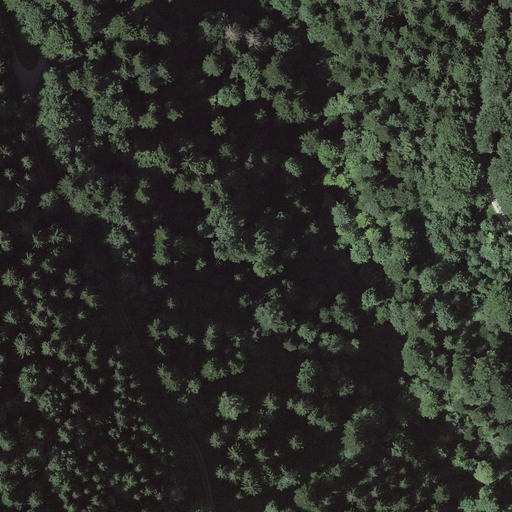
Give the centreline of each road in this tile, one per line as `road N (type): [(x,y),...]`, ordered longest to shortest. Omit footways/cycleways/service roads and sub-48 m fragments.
road 1 (track): [(28,101),(43,183),(101,262),(195,448),(209,511)]
road 2 (track): [(57,511),(62,456),(41,353),(0,271)]
road 3 (track): [(511,229),(495,205),(480,145),(485,0)]
